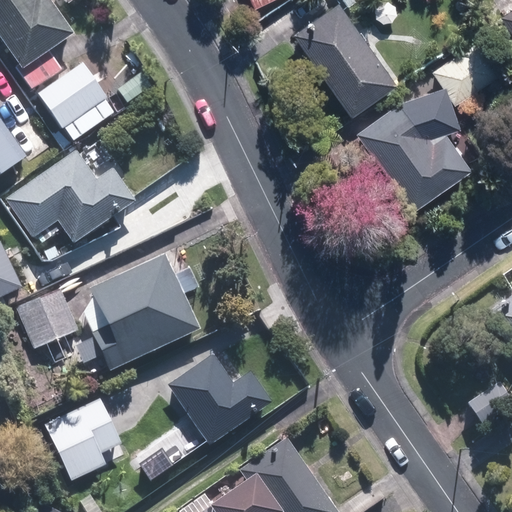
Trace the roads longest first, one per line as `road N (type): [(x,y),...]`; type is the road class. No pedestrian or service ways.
road 1 (residential): [(337,337),(201,64),(156,0)]
road 2 (residential): [(458,511),(337,337)]
road 3 (residential): [(511,216),(337,337)]
